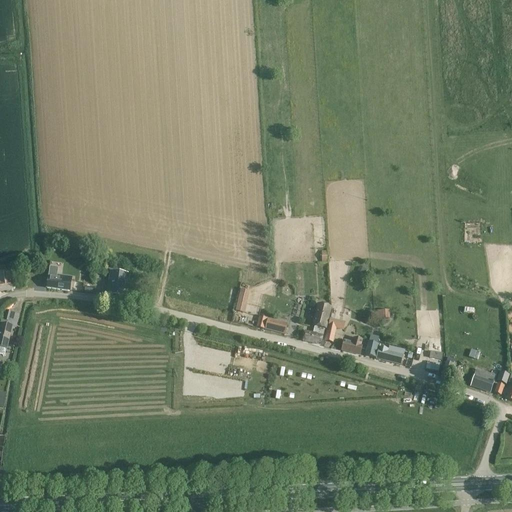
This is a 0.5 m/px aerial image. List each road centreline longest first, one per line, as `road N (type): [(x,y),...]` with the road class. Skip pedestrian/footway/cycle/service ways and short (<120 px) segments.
road 1 (residential): [(477,483),(499,421),(491,401),(161,310),(25,293),(0,303)]
road 2 (primary): [(0,506),(477,483)]
